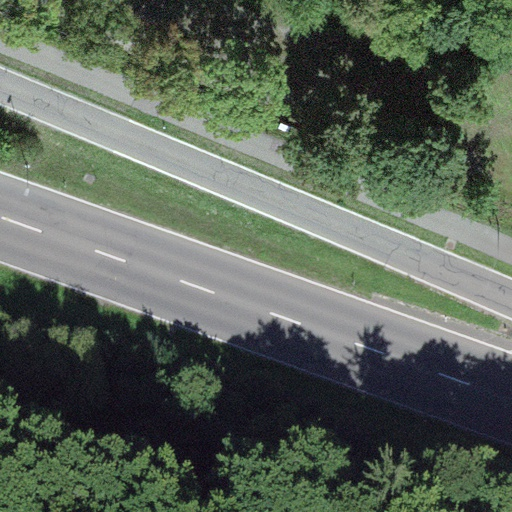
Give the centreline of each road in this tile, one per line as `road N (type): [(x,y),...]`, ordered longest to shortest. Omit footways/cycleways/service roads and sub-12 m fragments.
road 1 (tertiary): [(511,300),(0,85)]
road 2 (primary): [(511,401),(0,215)]
road 3 (track): [(0,458),(148,511)]
